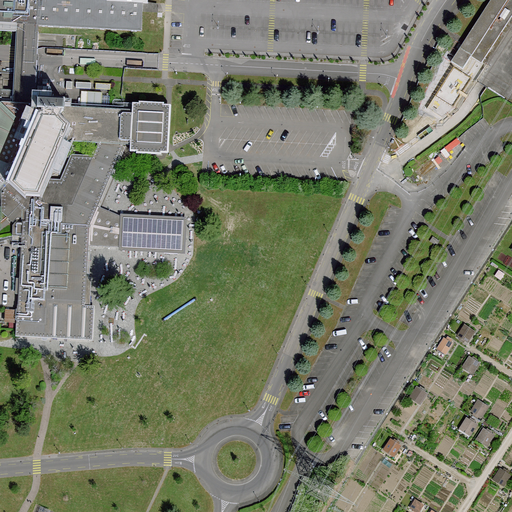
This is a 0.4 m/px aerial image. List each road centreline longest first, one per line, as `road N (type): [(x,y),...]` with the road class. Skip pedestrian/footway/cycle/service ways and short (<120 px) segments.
road 1 (unclassified): [(405,81),(0,53)]
road 2 (unclassified): [(405,81),(254,428)]
road 3 (unclassified): [(202,458),(0,470)]
road 4 (unclassified): [(202,458),(216,488),(249,493),(272,468),(269,445),(254,428)]
